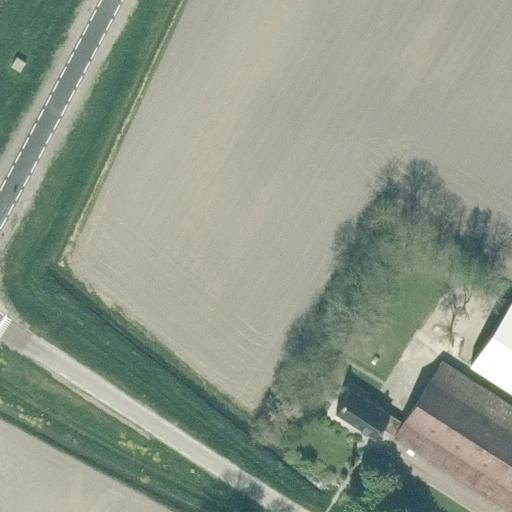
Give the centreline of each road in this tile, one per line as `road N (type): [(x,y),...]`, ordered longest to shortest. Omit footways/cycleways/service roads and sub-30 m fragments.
road 1 (unclassified): [(287,511),(0,331)]
road 2 (unclassified): [(0,218),(118,0)]
